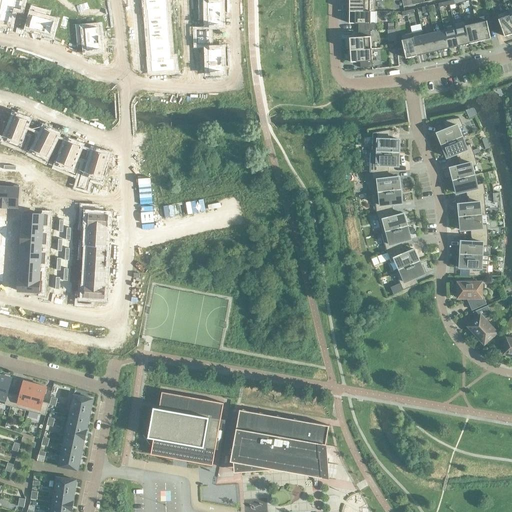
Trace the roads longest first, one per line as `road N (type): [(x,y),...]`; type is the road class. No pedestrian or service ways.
road 1 (residential): [(511,374),(474,358),(443,314),(441,216),(409,78)]
road 2 (residential): [(124,80),(236,85),(233,0)]
road 3 (residential): [(125,139),(130,234),(121,327)]
road 4 (residential): [(334,0),(339,78),(352,85),(409,78)]
road 5 (residential): [(125,139),(83,131),(0,95)]
road 6 (residential): [(0,38),(124,80)]
road 7 (residential): [(90,511),(110,389)]
